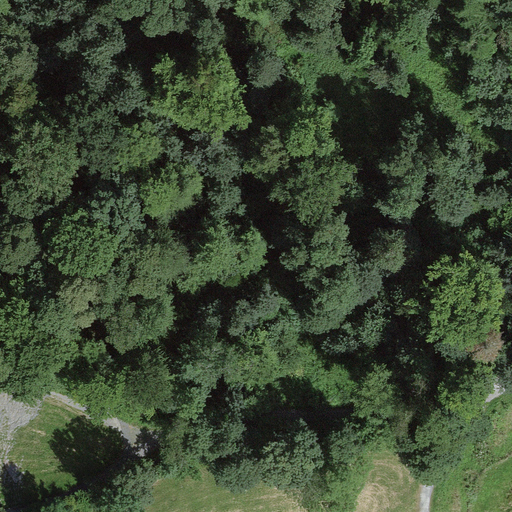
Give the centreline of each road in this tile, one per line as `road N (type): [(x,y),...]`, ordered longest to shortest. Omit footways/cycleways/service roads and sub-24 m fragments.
road 1 (track): [(159,440),(246,419),(475,400)]
road 2 (track): [(159,440),(49,507)]
road 3 (track): [(475,400),(441,456),(429,511)]
